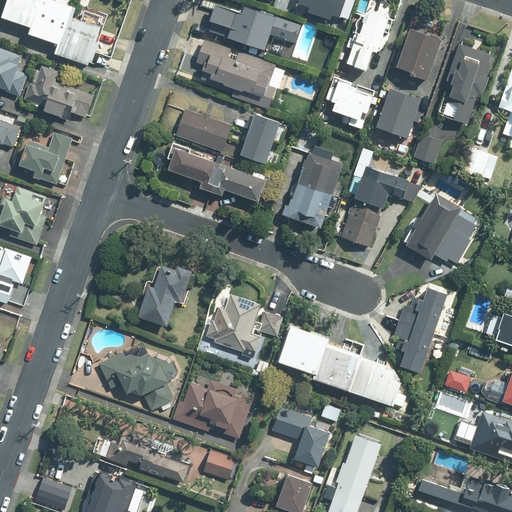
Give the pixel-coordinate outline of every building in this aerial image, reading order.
[(9,0),(3,17),(31,27),(29,33),(61,45),(58,53),(92,66),(106,27),(76,16),(80,7),(61,0),(9,0)] [(301,22),(233,0),(214,0),(205,30),(267,50),(272,34),(295,41),(301,22)] [(344,0),(294,0),(290,11),(337,26),(344,0)] [(347,62),(366,69),(374,47),(379,49),(391,15),(366,7),(347,62)] [(410,25),(396,68),(429,79),(443,35),(410,25)] [(274,61),(205,36),(194,63),(204,67),(201,75),(260,96),(274,61)] [(491,48),(461,39),(439,112),(468,120),(491,48)] [(0,89),(17,95),(29,60),(0,50),(0,89)] [(39,64),(28,99),(73,113),(80,90),(54,82),(58,70),(39,64)] [(511,68),(499,108),(511,112),(511,135),(509,145),(511,146),(511,68)] [(376,88),(334,74),(326,99),(333,101),(330,110),(351,117),(348,124),(363,129),(376,88)] [(424,98),(390,86),(376,125),(410,137),(424,98)] [(231,122),(184,107),(174,136),(221,152),(231,122)] [(255,110),(240,153),(267,162),(282,119),(255,110)] [(16,127),(0,121),(0,148),(8,151),(16,127)] [(441,139),(422,133),(414,156),(433,163),(441,139)] [(53,146),(29,139),(20,168),(56,180),(69,139),(57,135),(53,146)] [(266,177),(174,144),(165,169),(257,202),(266,177)] [(346,157),(308,145),(285,213),(323,226),(346,157)] [(461,169),(490,180),(495,167),(488,164),(492,154),(470,145),(461,169)] [(355,196),(386,206),(389,195),(407,201),(412,202),(420,186),(414,184),(367,167),(373,152),(364,149),(349,193),(355,196)] [(0,230),(36,242),(51,197),(6,182),(0,200),(0,230)] [(486,222),(437,192),(406,242),(430,257),(436,248),(461,264),(486,222)] [(386,206),(355,196),(340,237),(370,248),(386,206)] [(25,257),(0,248),(0,293),(11,297),(25,257)] [(181,301),(192,271),(160,260),(151,286),(148,285),(138,315),(165,325),(174,299),(181,301)] [(421,372),(448,291),(424,284),(417,306),(401,301),(390,337),(406,342),(399,364),(421,372)] [(259,302),(221,289),(204,341),(255,359),(263,336),(251,332),(253,326),(279,335),(285,315),(264,308),(258,323),(253,321),(259,302)] [(511,317),(506,315),(495,347),(511,352),(511,317)] [(330,337),(289,324),(276,361),(318,374),(316,380),(392,405),(401,379),(393,376),(396,367),(327,345),(330,337)] [(145,341),(99,362),(111,388),(122,382),(127,392),(138,387),(149,411),(178,398),(170,380),(177,377),(167,356),(155,361),(145,341)] [(473,377),(449,369),(444,384),(467,392),(473,377)] [(511,369),(503,399),(511,401),(511,369)] [(188,402),(180,400),(174,419),(210,430),(212,423),(242,432),(254,394),(195,377),(188,402)] [(325,401),(320,414),(324,416),(337,421),(342,407),(325,401)] [(310,414),(278,403),(269,430),(301,441),(295,458),(319,466),(331,432),(307,424),(310,414)] [(511,420),(484,411),(472,448),(511,460),(511,420)] [(357,511),(380,440),(354,432),(329,511),(357,511)] [(191,460),(113,435),(105,457),(127,464),(129,460),(140,463),(139,466),(185,480),(191,460)] [(238,456),(210,448),(204,471),(232,478),(238,456)] [(82,511),(124,511),(136,482),(99,468),(82,511)] [(288,472),(276,508),(286,511),(302,511),(313,480),(288,472)] [(34,498),(56,505),(64,482),(42,475),(34,498)] [(511,511),(511,487),(471,475),(466,490),(423,478),(415,504),(442,511),(511,511)] [(202,511),(208,497),(171,484),(165,500),(200,511),(202,511)]
